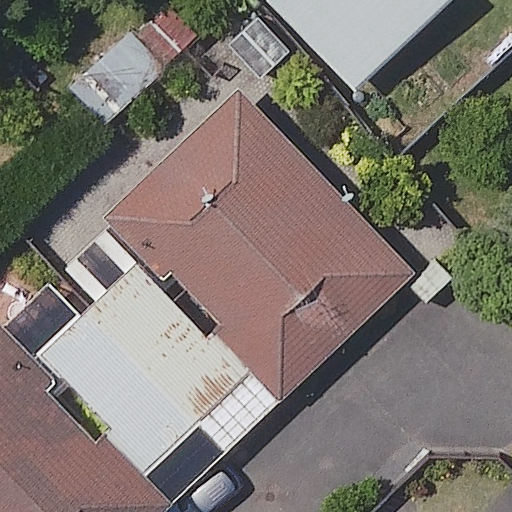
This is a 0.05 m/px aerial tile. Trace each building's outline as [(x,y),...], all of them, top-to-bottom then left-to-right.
[(205,38),(165,0),(158,0),(74,88),(117,129),(205,38)] [(451,0),(282,0),(362,84),(451,0)] [(422,260),(238,80),(118,203),(303,383),(422,260)] [(278,406),(150,256),(51,341),(158,467),(213,420),(234,443),(278,406)] [(161,511),(171,503),(0,319),(0,511),(161,511)] [(441,511),(425,494),(405,511),(441,511)]
